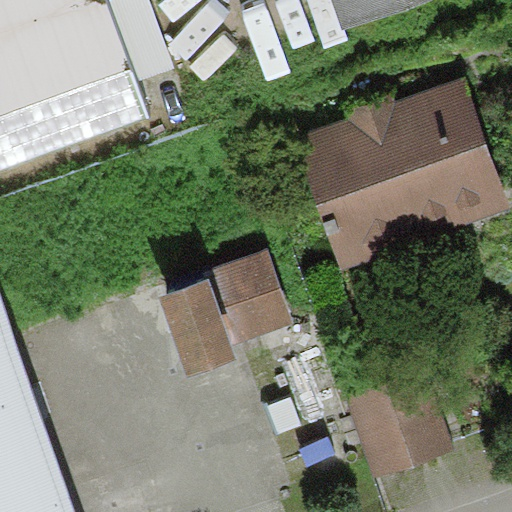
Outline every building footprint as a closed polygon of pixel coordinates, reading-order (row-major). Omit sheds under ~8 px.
[(109,0),(0,0),(0,165),(150,111),(109,0)] [(135,0),(119,6),(148,87),(183,75),(156,0),(135,0)] [(452,67),(304,118),(343,231),(422,204),(417,190),(487,166),(452,67)] [(268,248),(170,282),(193,347),(291,313),(268,248)] [(76,511),(0,298),(0,511),(76,511)] [(425,366),(347,387),(365,456),(443,435),(425,366)]
